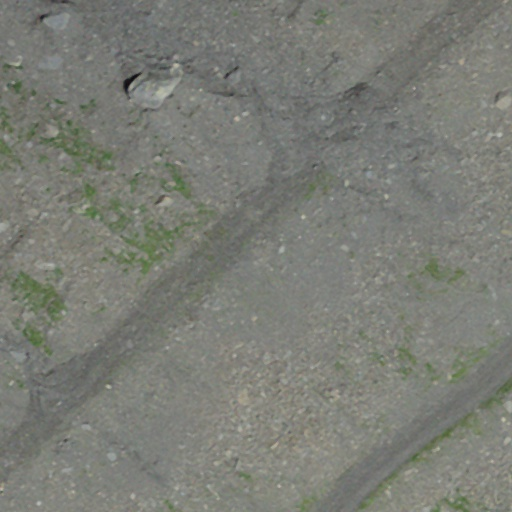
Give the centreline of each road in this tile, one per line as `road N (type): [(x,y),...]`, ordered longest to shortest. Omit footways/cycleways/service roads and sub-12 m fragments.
road 1 (track): [(471,0),(0,480)]
road 2 (track): [(342,511),(386,445),(511,378)]
